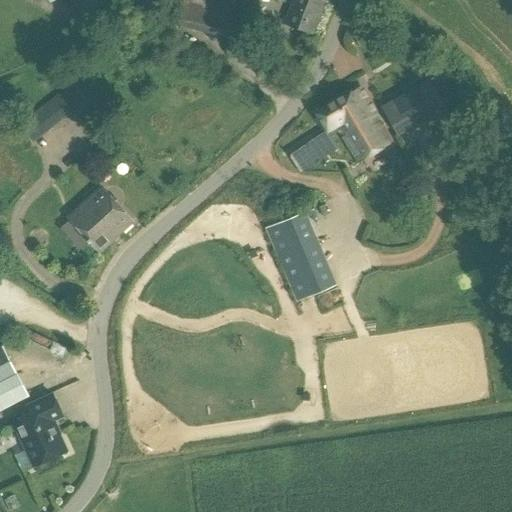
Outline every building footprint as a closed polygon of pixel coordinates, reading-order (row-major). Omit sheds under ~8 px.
[(314,35),(327,1),(323,0),(288,0),(280,23),(314,35)] [(434,81),(390,87),(394,121),(438,115),(434,81)] [(31,144),(79,106),(65,88),(47,102),(30,116),(18,125),(31,144)] [(340,96),(340,100),(373,153),(389,143),(373,117),(376,115),(360,88),(351,94),(347,92),(340,96)] [(326,131),(288,156),(299,173),(338,147),(331,136),(338,132),(356,163),(373,153),(340,100),(336,98),(329,102),(329,106),(317,113),(326,131)] [(99,251),(132,221),(101,187),(68,217),(99,251)] [(263,229),(295,302),(333,285),(302,212),(263,229)] [(0,410),(29,395),(2,345),(0,345),(0,410)] [(33,417),(15,426),(33,466),(66,451),(53,421),(62,417),(52,394),(28,405),(33,417)]
